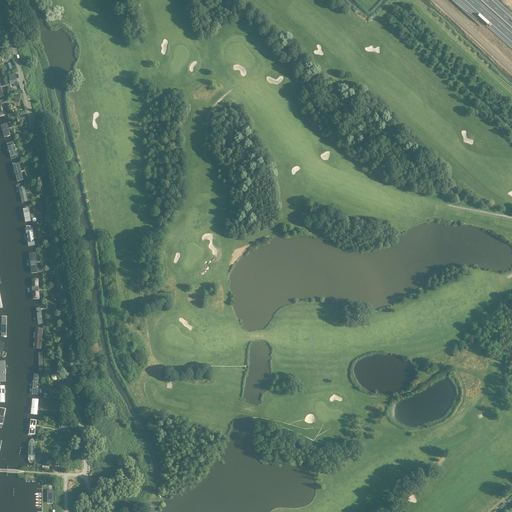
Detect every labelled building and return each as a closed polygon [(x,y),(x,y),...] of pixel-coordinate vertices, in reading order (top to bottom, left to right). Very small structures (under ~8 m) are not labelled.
[(0,126),(4,138),(11,136),(7,124),(0,126)] [(8,144),(13,161),(18,160),(13,143),(8,144)] [(14,166),(18,182),(23,181),(19,165),(14,166)] [(19,188),(22,204),(28,203),(25,187),(19,188)] [(22,210),(25,224),(31,223),(28,209),(22,210)] [(25,229),(29,248),(36,247),(32,228),(25,229)] [(29,254),(31,275),(38,274),(36,254),(29,254)] [(32,294),(32,301),(40,300),(39,279),(31,280),(32,286),(30,286),(30,294),(32,294)]
